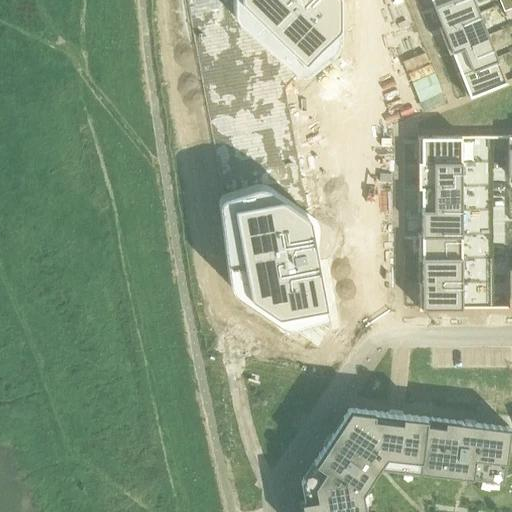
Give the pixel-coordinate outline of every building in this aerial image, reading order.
[(232,0),(280,47),(276,52),(276,54),(299,74),(338,34),(337,0),(232,0)] [(473,0),(444,0),(433,5),(441,26),(438,27),(438,28),(479,12),(473,0)] [(511,0),(510,0),(501,4),(504,11),(511,7),(511,0)] [(479,12),(438,28),(447,51),(487,35),(479,12)] [(487,35),(447,51),(456,73),(496,57),(487,35)] [(496,57),(456,73),(465,97),(506,81),(496,57)] [(417,136),(417,162),(460,162),(460,136),(417,136)] [(417,162),(417,186),(460,185),(460,162),(417,162)] [(417,186),(417,210),(460,209),(460,185),(417,186)] [(221,199),(219,205),(223,234),(229,233),(241,295),(276,319),(306,314),(326,310),(308,213),(274,189),(223,199),(221,199)] [(417,233),(417,234),(461,234),(460,209),(417,210),(417,211),(420,211),(420,233),(417,233)] [(417,234),(417,258),(461,258),(461,234),(417,234)] [(417,258),(417,282),(461,281),(461,258),(417,258)] [(417,282),(417,308),(461,307),(461,281),(417,282)] [(375,466),(415,471),(421,417),(346,408),(298,482),(303,511),(362,511),(359,491),(375,466)] [(506,427),(421,417),(415,471),(500,481),(500,479),(506,427)]
